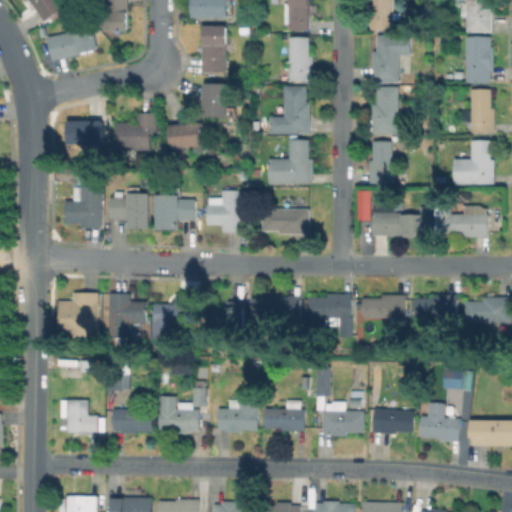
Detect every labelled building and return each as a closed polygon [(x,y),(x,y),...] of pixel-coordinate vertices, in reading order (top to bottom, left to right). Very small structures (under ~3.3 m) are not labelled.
[(61,0),(66,6),(46,20),(31,0),(61,0)] [(130,0),(130,12),(129,12),(129,29),(106,29),(106,10),(104,10),(104,0),(130,0)] [(230,0),(230,16),(194,16),(194,0),(230,0)] [(310,0),(310,28),(290,28),(291,22),(286,22),(286,2),(292,2),(292,0),(310,0)] [(396,0),(396,28),(373,28),(373,4),(376,4),(376,0),(396,0)] [(488,0),(488,2),(493,3),(493,30),(467,29),(467,0),(488,0)] [(76,22),(78,29),(95,25),(100,49),(55,59),(50,35),(69,31),(67,24),(76,22)] [(228,24),(228,70),(204,70),(204,42),(205,42),(205,24),(228,24)] [(413,34),(413,53),(402,53),(402,81),(375,81),(375,50),(380,50),(380,34),(413,34)] [(496,45),(495,69),(492,69),(491,81),(467,81),(468,35),(492,36),(492,45),(496,45)] [(314,55),(315,79),(292,79),(292,36),(311,36),(311,55),(314,55)] [(230,83),(229,116),(206,115),(206,82),(230,83)] [(309,85),(309,101),(312,101),(312,132),(286,132),(269,132),(270,118),(286,118),(286,85),(309,85)] [(401,85),(401,133),(375,132),(375,103),(380,103),(379,85),(401,85)] [(496,107),(496,131),(466,131),(466,118),(473,119),(473,93),(469,93),(469,88),(493,88),(493,107),(496,107)] [(152,150),(120,149),(120,124),(139,124),(139,114),(157,114),(157,127),(152,127),(152,150)] [(69,143),(70,120),(104,120),(104,143),(69,143)] [(205,121),(206,130),(213,129),(214,144),(206,144),(207,151),(198,152),(197,145),(186,146),(186,152),(175,153),(175,147),(174,147),(171,124),(205,121)] [(311,138),(311,158),(315,158),(314,181),(271,182),(271,158),(292,157),(292,138),(311,138)] [(493,138),(493,158),(496,158),(496,182),(456,182),(457,157),(473,157),(474,138),(493,138)] [(395,140),(395,182),(372,182),(372,159),(376,159),(376,140),(395,140)] [(94,168),(75,168),(75,184),(94,184),(94,168)] [(104,185),(104,226),(83,226),(83,222),(67,222),(67,199),(77,199),(77,185),(104,185)] [(246,189),(245,230),(225,230),(225,223),(209,223),(209,203),(211,203),(211,196),(225,196),(225,189),(246,189)] [(362,217),(362,191),(371,191),(371,217),(362,217)] [(152,192),(152,227),(129,227),(129,217),(112,217),(112,201),(106,201),(106,194),(113,194),(113,195),(130,196),(130,192),(152,192)] [(198,219),(181,219),(181,229),(158,228),(158,194),(181,194),(180,198),(197,197),(198,219)] [(489,203),(489,237),(436,236),(436,211),(462,211),(462,203),(489,203)] [(311,207),(311,233),(281,232),(281,230),(264,229),(265,207),(311,207)] [(424,213),(424,234),(376,234),(376,212),(402,212),(402,213),(424,213)] [(101,291),(101,334),(62,334),(62,300),(76,300),(76,291),(101,291)] [(148,300),(148,323),(132,323),(132,336),(111,336),(112,292),(133,292),(133,300),(148,300)] [(354,292),(354,316),(310,316),(310,296),(330,296),(330,292),(354,292)] [(408,293),(408,316),(365,316),(365,297),(385,297),(384,293),(408,293)] [(459,294),(459,315),(417,315),(418,297),(436,297),(436,293),(459,294)] [(196,294),(196,313),(190,313),(190,324),(178,324),(178,337),(155,336),(155,318),(156,318),(156,302),(177,302),(177,294),(196,294)] [(303,294),(303,317),(274,317),(274,320),(254,320),(254,297),(273,297),(273,294),(303,294)] [(511,295),(511,321),(467,321),(467,301),(485,300),(485,296),(511,295)] [(228,322),(228,299),(247,299),(247,322),(228,322)] [(102,358),(102,370),(83,370),(83,358),(102,358)] [(222,362),(222,371),(214,370),(214,362),(222,362)] [(332,365),(332,395),(319,394),(319,365),(332,365)] [(446,389),(446,367),(466,367),(466,390),(446,389)] [(125,370),(125,389),(111,389),(111,370),(125,370)] [(311,373),(311,386),(301,386),(301,373),(311,373)] [(352,387),(352,378),(368,378),(368,387),(352,387)] [(196,402),(196,380),(208,380),(208,402),(196,402)] [(364,389),(364,396),(365,396),(365,407),(352,406),(352,396),(353,389),(364,389)] [(179,408),(181,408),(181,401),(196,401),(196,408),(202,408),(202,429),(192,429),(192,432),(177,431),(178,429),(162,428),(162,393),(175,393),(175,395),(179,395),(179,408)] [(261,395),(260,429),(244,429),(244,431),(228,431),(228,429),(220,428),(221,407),(229,407),(229,396),(241,397),(241,395),(261,395)] [(102,414),(102,432),(69,432),(69,427),(63,427),(63,416),(69,416),(69,398),(91,398),(91,414),(102,414)] [(306,407),(306,430),(284,430),(284,426),(268,426),(268,407),(289,408),(289,398),(303,398),(303,407),(306,407)] [(448,402),(446,416),(463,417),(461,440),(440,438),(440,436),(422,435),(424,414),(430,415),(431,401),(448,402)] [(366,410),(366,431),(349,431),(349,434),(333,434),(333,431),(325,431),(325,403),(346,403),(346,410),(366,410)] [(156,408),(155,430),(139,429),(139,432),(123,432),(123,429),(116,429),(116,407),(156,408)] [(417,410),(415,431),(398,429),(398,432),(375,430),(377,407),(417,410)] [(511,418),(511,443),(473,443),(473,418),(511,418)] [(101,495),(100,511),(61,511),(61,499),(68,500),(68,494),(101,495)] [(154,496),(154,511),(114,511),(114,497),(123,497),(123,495),(154,496)] [(201,498),(200,511),(161,511),(161,499),(179,500),(178,498),(201,498)] [(342,500),(342,502),(358,502),(358,511),(318,511),(318,502),(326,502),(325,499),(342,500)] [(240,500),(240,503),(257,504),(257,508),(260,508),(260,511),(215,511),(216,503),(224,503),(224,500),(240,500)] [(292,501),(292,506),(304,506),(304,511),(266,511),(267,505),(278,506),(278,501),(292,501)] [(406,511),(365,511),(365,502),(406,502),(406,511)]
